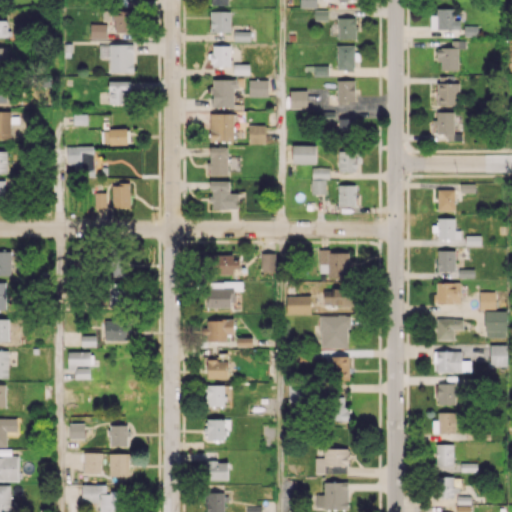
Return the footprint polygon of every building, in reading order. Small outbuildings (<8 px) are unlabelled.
[(316,8),(315,0),(299,0),(299,7),(316,8)] [(102,22),(114,23),(114,31),(130,32),(131,10),(102,8),(102,22)] [(432,29),(459,29),(459,19),(454,19),(454,8),(432,8),(432,29)] [(209,32),(230,32),(231,11),(210,11),(209,32)] [(337,38),(355,39),(356,17),(337,17),(337,38)] [(0,36),(8,37),(8,20),(0,20),(0,36)] [(89,38),(106,38),(106,24),(89,24),(89,38)] [(109,72),(133,72),(133,44),(98,44),(99,58),(109,58),(109,72)] [(229,65),(230,45),(210,45),(210,65),(229,65)] [(336,70),(353,70),(354,45),(337,45),(336,70)] [(458,47),(436,47),(436,61),(440,61),(440,69),(457,70),(458,47)] [(232,73),(247,73),(247,64),(233,64),(232,73)] [(327,73),(327,65),(305,65),(304,73),(327,73)] [(436,82),(436,105),(458,105),(458,82),(450,82),(450,75),(440,76),(440,82),(436,82)] [(211,106),(234,107),(234,79),(211,78),(211,106)] [(248,96),(267,96),(267,79),(248,79),(248,96)] [(354,101),(354,80),(337,79),(336,101),(354,101)] [(0,101),(9,102),(8,81),(0,80),(0,101)] [(108,104),(131,104),(130,80),(108,81),(108,104)] [(289,109),(307,108),(307,90),(289,90),(289,109)] [(0,110),(0,138),(10,138),(9,111),(0,110)] [(453,133),(454,111),(435,111),(435,133),(446,134),(446,140),(460,141),(461,133),(453,133)] [(320,112),(320,127),(334,127),(334,112),(320,112)] [(233,113),(209,113),(209,141),(233,140),(233,113)] [(355,118),(338,118),(338,134),(355,134),(355,118)] [(248,143),(265,143),(264,124),(247,125),(248,143)] [(126,144),(126,128),(102,129),(102,144),(126,144)] [(315,145),(292,144),(292,163),(315,163),(315,145)] [(92,145),(66,146),(67,164),(73,164),(73,174),(93,173),(92,145)] [(227,175),(227,147),(208,146),(208,174),(227,175)] [(337,171),(360,171),(360,151),(338,150),(337,171)] [(311,193),(327,194),(327,168),(311,167),(311,193)] [(210,208),(238,208),(238,193),(229,193),(229,180),(210,180),(210,208)] [(130,183),(112,183),(111,207),(129,207),(130,183)] [(355,184),(337,185),(338,206),(356,205),(355,184)] [(437,210),(454,210),(454,188),(437,189),(437,210)] [(106,192),(94,192),(94,208),(107,207),(106,192)] [(434,239),(460,238),(460,230),(454,230),(454,217),(437,218),(437,225),(434,225),(434,239)] [(455,250),(437,249),(437,270),(454,271),(455,250)] [(0,275),(10,276),(11,251),(0,250),(0,275)] [(319,272),(327,273),(326,277),(350,277),(350,251),(319,251),(319,272)] [(261,271),(274,271),(273,252),(261,253),(261,271)] [(207,256),(207,272),(239,272),(239,255),(207,256)] [(98,276),(125,276),(124,256),(98,257),(98,276)] [(242,290),(241,281),(208,282),(208,307),(234,307),(233,290),(242,290)] [(459,303),(459,282),(434,282),(435,303),(459,303)] [(107,306),(125,307),(126,284),(108,284),(107,306)] [(323,304),(352,305),(353,289),(323,289),(323,304)] [(494,291),(478,292),(479,308),(495,308),(494,291)] [(310,313),(310,295),(286,295),(286,313),(310,313)] [(506,311),(485,310),(484,337),(505,337),(506,311)] [(319,316),(320,348),(348,347),(348,315),(319,316)] [(0,340),(8,341),(8,319),(0,318),(0,340)] [(436,339),(453,340),(453,329),(462,329),(462,319),(436,318),(436,339)] [(105,340),(127,340),(126,319),(104,320),(105,340)] [(232,319),(206,319),(206,341),(226,341),(226,334),(233,334),(232,319)] [(489,365),(506,365),(506,344),(489,344),(489,365)] [(0,377),(7,378),(8,350),(0,349),(0,377)] [(91,351),(67,352),(67,366),(92,366),(91,351)] [(461,351),(434,351),(434,371),(470,372),(470,360),(461,360),(461,351)] [(349,356),(330,355),(330,380),(348,380),(349,356)] [(207,378),(227,378),(227,359),(207,359),(207,378)] [(89,378),(89,365),(75,365),(75,379),(89,378)] [(287,401),(305,401),(305,383),(288,383),(287,401)] [(437,404),(455,404),(455,383),(437,383),(437,404)] [(225,384),(206,384),(206,405),(225,406),(225,384)] [(345,396),(327,397),(328,421),(346,420),(345,396)] [(455,412),(437,412),(437,420),(432,420),(432,432),(455,433),(455,412)] [(0,446),(6,446),(7,431),(17,432),(17,418),(0,417),(0,446)] [(228,418),(205,418),(205,439),(227,440),(228,418)] [(84,438),(83,423),(69,423),(69,438),(84,438)] [(109,446),(127,445),(127,424),(109,425),(109,446)] [(435,464),(453,465),(453,443),(436,443),(435,464)] [(314,458),(314,472),(347,473),(348,448),(323,448),(323,458),(314,458)] [(101,473),(101,453),(83,452),(83,473),(101,473)] [(128,453),(108,453),(108,476),(128,476),(128,453)] [(0,480),(18,481),(18,456),(0,455),(0,480)] [(227,480),(227,461),(206,461),(206,479),(227,480)] [(459,476),(437,477),(438,496),(460,495),(459,476)] [(347,482),(324,481),(323,494),(315,494),(315,508),(347,509),(347,482)] [(9,511),(9,484),(0,484),(0,511),(9,511)] [(98,511),(121,511),(122,492),(105,491),(105,484),(81,484),(81,502),(99,503),(98,511)] [(206,511),(224,511),(225,493),(206,493),(206,511)]
